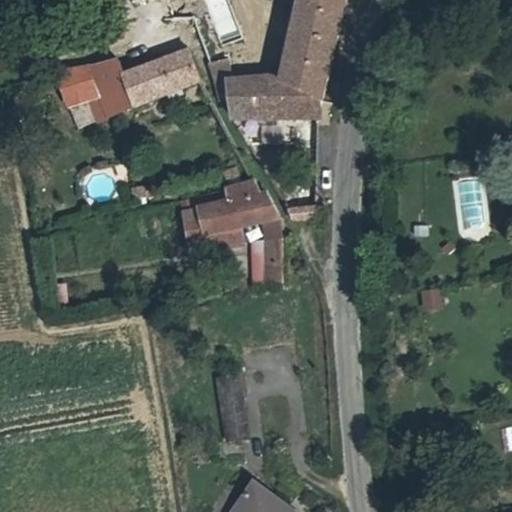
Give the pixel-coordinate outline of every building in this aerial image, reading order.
[(287,77),(295,83),(309,0),(297,0),(287,73),(287,77)] [(344,0),(309,0),(295,83),(322,101),(344,0)] [(185,53),(121,78),(88,91),(91,98),(83,103),(93,125),(196,84),(185,53)] [(230,60),(209,64),(220,102),(225,101),(228,123),(229,124),(319,121),(322,101),(295,83),(287,77),(287,73),(235,79),(230,60)] [(88,91),(121,78),(118,63),(69,71),(56,74),(61,107),(83,103),(91,98),(88,91)] [(242,248),(239,231),(277,224),(265,200),(257,202),(249,185),(191,204),(194,216),(182,219),(189,257),(242,248)] [(179,206),(182,219),(194,216),(191,204),(179,206)] [(264,264),(267,285),(285,281),(280,245),(262,248),(264,264)] [(253,288),(267,285),(264,264),(250,266),(253,288)] [(418,311),(440,311),(440,288),(418,288),(418,311)] [(242,375),(219,379),(228,440),(250,437),(242,375)] [(282,511),(288,505),(254,481),(244,496),(257,506),(253,511),(282,511)]
